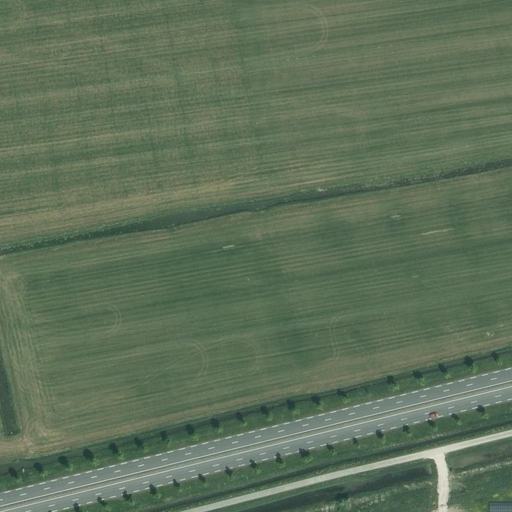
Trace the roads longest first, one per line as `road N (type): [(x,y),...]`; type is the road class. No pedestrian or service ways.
road 1 (primary): [(511,374),(0,499)]
road 2 (primary): [(24,511),(511,392)]
road 3 (unclassified): [(190,511),(511,433)]
